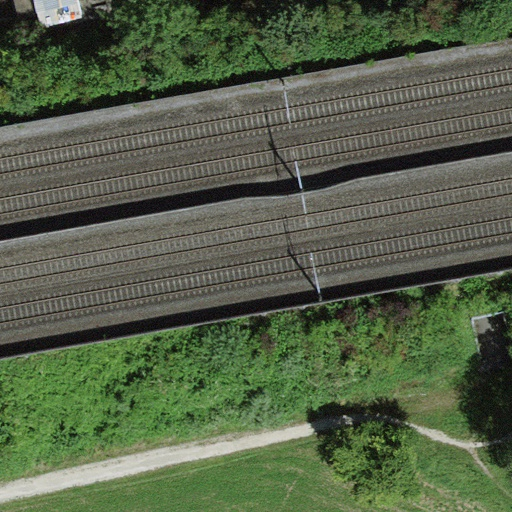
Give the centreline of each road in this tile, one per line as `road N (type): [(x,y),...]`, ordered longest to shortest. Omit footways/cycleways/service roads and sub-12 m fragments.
road 1 (track): [(414,0),(489,314),(488,383),(363,420)]
road 2 (track): [(0,496),(363,420)]
road 3 (track): [(363,420),(466,449),(511,434)]
